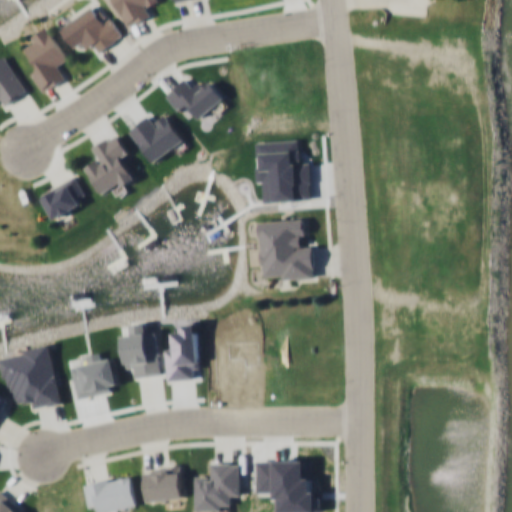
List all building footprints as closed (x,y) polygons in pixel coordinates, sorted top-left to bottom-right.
[(60,25),(73,46),(82,40),(87,48),(96,43),(100,50),(125,34),(113,16),(104,21),(93,5),(60,25)] [(43,91),(69,76),(63,64),(70,60),(50,24),(25,39),(40,64),(31,69),(43,91)] [(28,91),(17,71),(7,77),(0,65),(0,97),(4,104),(28,91)] [(83,203),(80,197),(87,193),(77,175),(42,193),(55,218),(83,203)] [(317,276),(315,245),(306,245),(305,217),(262,219),(264,278),(317,276)] [(183,464),(144,468),(147,501),(186,498),(183,464)] [(85,481),(90,506),(100,504),(101,511),(139,505),(132,472),(85,481)] [(0,511),(30,511),(0,488),(0,511)]
